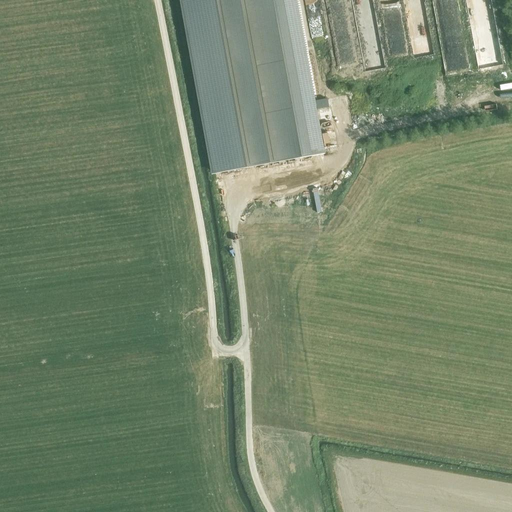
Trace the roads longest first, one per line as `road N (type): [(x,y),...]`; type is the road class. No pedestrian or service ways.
road 1 (track): [(246,350),(223,351),(214,342),(157,0)]
road 2 (track): [(270,511),(251,462),(228,192)]
road 3 (track): [(511,98),(338,135)]
road 4 (track): [(335,105),(340,148),(327,169),(228,192)]
